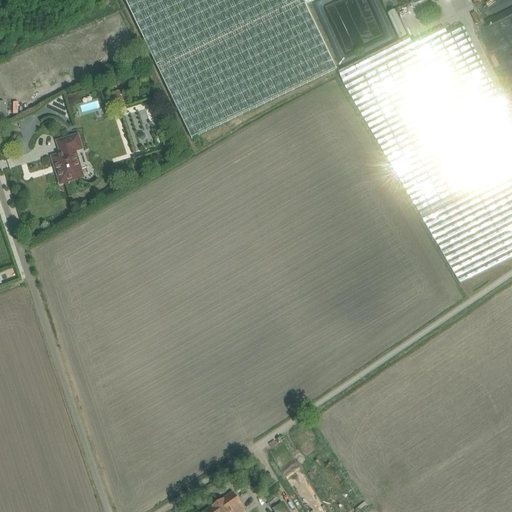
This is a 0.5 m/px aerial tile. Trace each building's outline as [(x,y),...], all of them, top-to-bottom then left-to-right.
[(125,0),(191,139),(336,69),(305,4),(313,0),(125,0)] [(412,44),(408,37),(338,72),(343,84),(421,217),(458,285),(511,258),(511,124),(462,24),(452,30),(449,24),(412,44)] [(122,90),(114,92),(118,108),(127,106),(122,90)] [(56,156),(52,157),(56,171),(60,184),(70,181),(83,177),(75,151),(81,149),(77,135),(67,139),(57,142),(61,154),(56,156)] [(211,506),(203,511),(231,511),(232,511),(231,511),(243,511),(246,511),(242,505),(233,492),(211,506)] [(286,511),(281,503),(272,509),(274,511),(286,511)]
